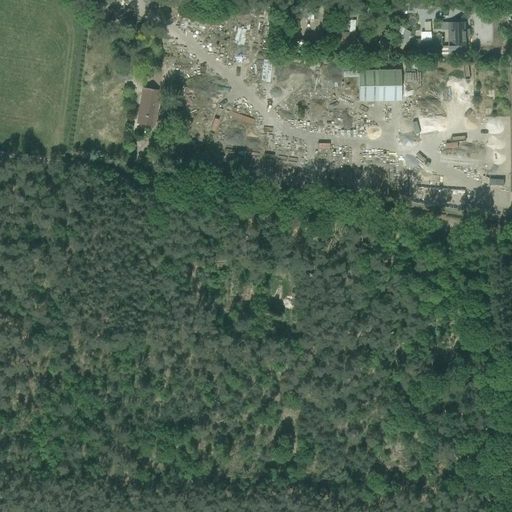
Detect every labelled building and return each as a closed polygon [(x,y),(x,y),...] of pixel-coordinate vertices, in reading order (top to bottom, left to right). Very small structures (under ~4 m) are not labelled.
[(301,18),(312,19),(313,8),(301,8),(301,18)] [(470,36),(470,31),(466,31),(465,23),(451,23),(452,46),(449,46),(449,55),(466,55),(466,36),(470,36)] [(343,43),(354,44),(354,33),(334,33),(334,43),(343,43)] [(442,46),(441,35),(432,36),(431,33),(421,34),(422,48),(442,46)] [(288,51),(305,52),(305,40),(303,40),(289,39),(288,51)] [(429,57),(428,48),(419,49),(419,57),(429,57)] [(261,81),(270,82),(270,62),(262,61),(261,81)] [(114,69),(116,82),(131,80),(129,67),(114,69)] [(358,70),(358,102),(400,101),(399,70),(358,70)] [(157,103),(156,103),(157,91),(143,89),(138,123),(154,126),(157,103)] [(228,112),(227,119),(252,124),(254,118),(228,112)]
